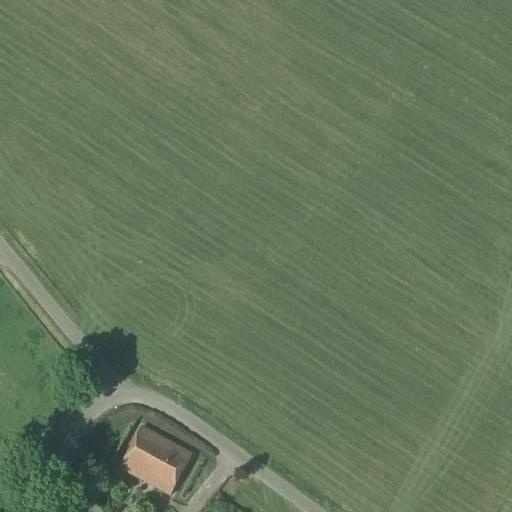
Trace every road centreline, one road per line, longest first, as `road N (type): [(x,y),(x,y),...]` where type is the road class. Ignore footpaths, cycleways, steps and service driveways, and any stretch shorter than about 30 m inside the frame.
road 1 (unclassified): [(314,511),(119,384)]
road 2 (unclassified): [(119,384),(0,249)]
road 3 (unclassified): [(19,511),(62,446),(119,384)]
